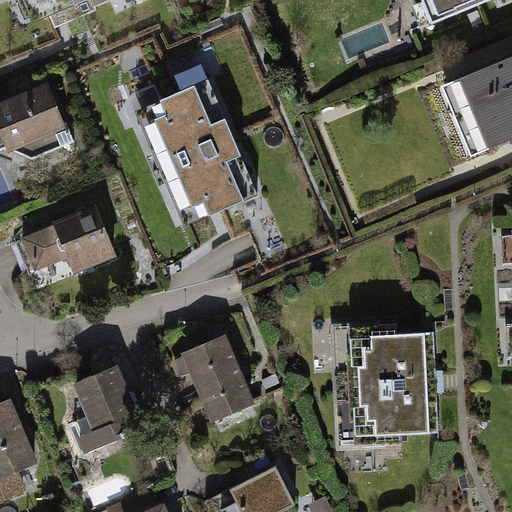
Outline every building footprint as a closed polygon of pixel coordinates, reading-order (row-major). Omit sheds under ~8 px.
[(18,0),(26,18),(67,0),(82,0),(85,7),(102,0),(18,0)] [(407,0),(419,32),(510,0),(407,0)] [(511,59),(447,86),(476,156),(511,141),(511,59)] [(221,119),(205,81),(192,86),(158,100),(135,110),(183,223),(205,214),(242,198),(252,194),(236,157),(231,144),(225,130),(221,119)] [(47,92),(0,110),(0,165),(66,138),(47,92)] [(53,218),(14,234),(29,274),(69,258),(74,270),(117,253),(97,201),(65,213),(53,218)] [(228,332),(183,353),(192,376),(238,357),(228,332)] [(432,338),(343,341),(346,444),(434,439),(432,338)] [(255,399),(238,357),(192,376),(209,418),(255,399)] [(120,363),(74,380),(88,418),(77,423),(86,447),(99,441),(107,438),(143,422),(120,363)] [(9,397),(0,400),(0,488),(6,501),(29,491),(20,471),(37,459),(9,397)] [(231,488),(207,500),(212,511),(275,511),(297,501),(279,463),(239,483),(231,488)] [(110,511),(172,511),(166,498),(152,504),(146,491),(108,507),(110,511)]
